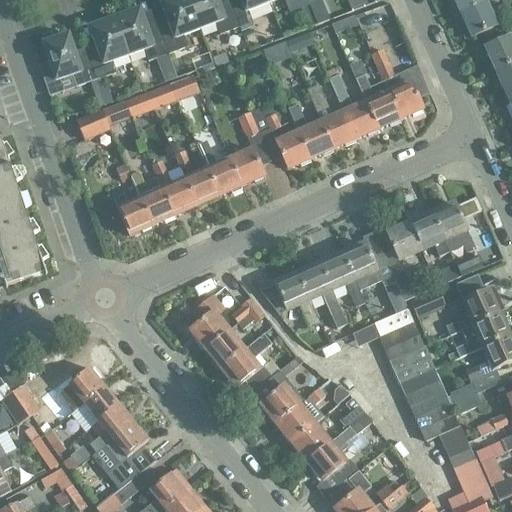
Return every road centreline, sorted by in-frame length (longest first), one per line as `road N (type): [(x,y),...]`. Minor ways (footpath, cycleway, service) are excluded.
road 1 (residential): [(103,302),(469,140)]
road 2 (residential): [(103,302),(0,19)]
road 3 (residential): [(267,511),(103,302)]
road 4 (residential): [(469,140),(410,0)]
